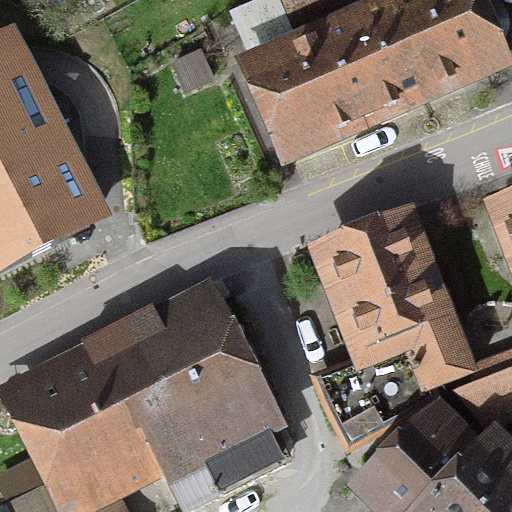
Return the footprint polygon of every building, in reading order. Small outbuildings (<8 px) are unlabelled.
[(504,61),(478,0),(417,0),(254,71),(290,154),(504,61)] [(289,0),(298,20),(346,0),(289,0)] [(6,42),(0,44),(0,267),(96,218),(6,42)] [(198,53),(174,64),(186,91),(210,80),(198,53)] [(511,214),(482,226),(511,302),(511,214)] [(471,379),(412,227),(307,268),(358,397),(406,378),(421,416),(449,405),(477,394),(471,379)] [(288,456),(200,295),(32,386),(85,484),(156,445),(190,509),(288,456)] [(511,425),(511,360),(471,379),(477,394),(449,405),(481,448),(511,425)] [(511,511),(511,462),(496,447),(480,464),(435,420),(348,510),(349,511),(511,511)] [(48,511),(40,494),(4,511),(48,511)]
